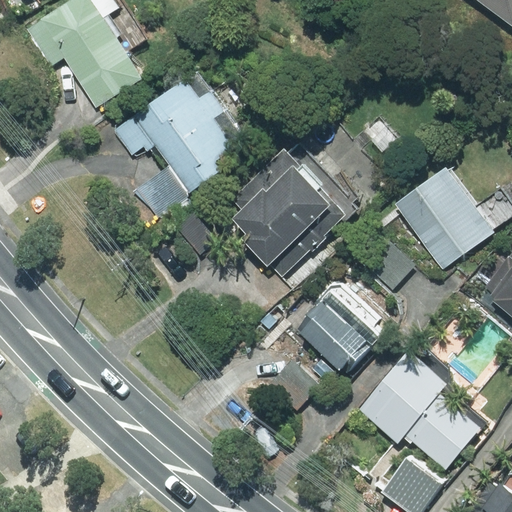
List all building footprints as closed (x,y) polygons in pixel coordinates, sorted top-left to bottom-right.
[(149,79),(100,0),(77,0),(28,31),(51,68),(69,57),(100,109),(149,79)] [(511,0),(485,0),(511,19),(511,0)] [(252,140),(203,71),(119,131),(136,155),(148,147),(151,152),(160,145),(194,194),(229,170),(222,161),(252,140)] [(394,117),(373,139),(388,154),(410,133),(394,117)] [(249,239),(285,277),(306,257),(309,261),(332,239),(331,237),(354,214),(351,211),(360,202),(305,144),(296,152),(292,147),(237,199),(248,211),(239,219),(254,234),(249,239)] [(501,233),(455,167),(400,205),(447,271),(501,233)] [(511,258),(486,288),(511,311),(511,258)] [(379,344),(331,298),(302,328),(351,374),(379,344)] [(450,472),(487,428),(449,394),(457,385),(417,350),(363,412),(403,447),(411,438),(450,472)] [(428,511),(450,484),(414,458),(388,494),(413,511),(428,511)] [(497,478),(472,511),(511,511),(511,481),(511,480),(507,486),(497,478)]
